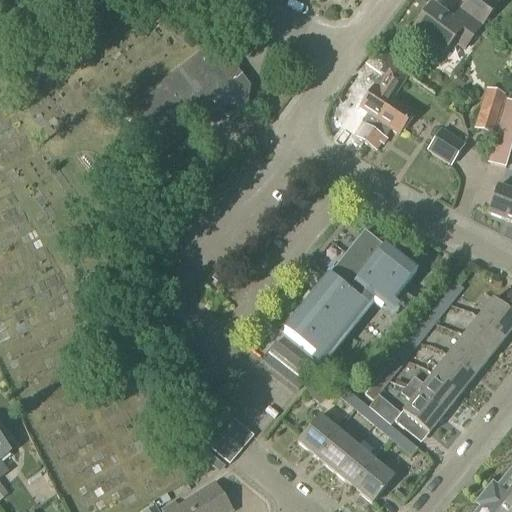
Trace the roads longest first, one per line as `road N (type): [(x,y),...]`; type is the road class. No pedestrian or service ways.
road 1 (residential): [(511,268),(338,184),(294,153),(351,45)]
road 2 (residential): [(429,511),(511,402)]
